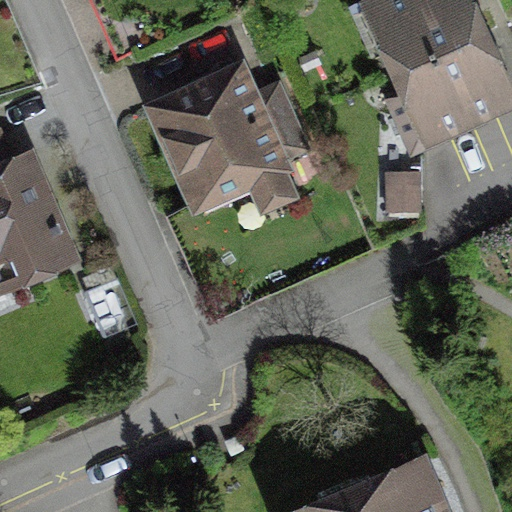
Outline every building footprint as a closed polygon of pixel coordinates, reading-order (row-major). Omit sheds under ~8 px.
[(385,0),(367,8),(399,81),(491,41),(473,0),(385,0)] [(511,115),(511,88),(491,41),(399,81),(430,151),(511,115)] [(250,66),(152,108),(201,221),(254,198),(264,220),(304,203),(289,169),(311,159),(283,92),(265,100),(250,66)] [(0,293),(4,302),(83,268),(36,158),(15,167),(1,135),(0,135),(0,293)] [(419,182),(390,182),(390,220),(419,219),(419,182)] [(450,511),(430,461),(305,511),(450,511)]
